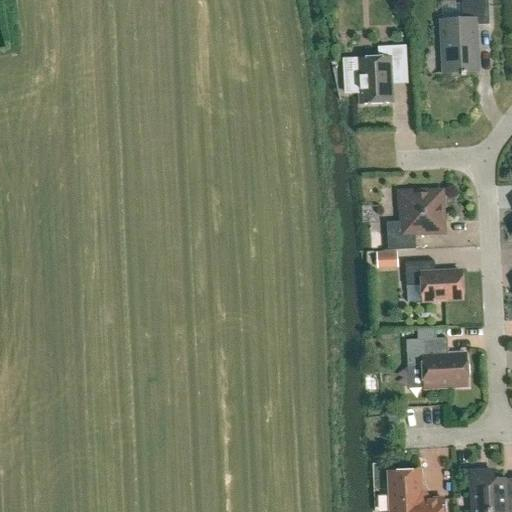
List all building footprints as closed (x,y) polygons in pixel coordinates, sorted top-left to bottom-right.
[(489,26),(487,0),(480,0),(462,1),(463,21),(440,22),(440,23),(442,23),(444,74),(433,74),(433,75),(461,74),(461,77),(466,76),(465,74),(479,73),(479,72),(477,72),(475,27),(489,26)] [(360,94),(361,106),(392,104),(391,86),(408,85),(406,47),(378,49),(378,60),(358,61),(359,75),(344,76),(345,95),(360,94)] [(416,251),(415,235),(443,234),(441,194),(426,194),(426,192),(399,194),(400,210),(402,210),(402,223),(386,224),(388,252),(416,251)] [(367,250),(381,249),(380,231),(366,232),(367,250)] [(376,267),(398,266),(397,253),(375,254),(376,267)] [(435,274),(435,262),(405,264),(406,288),(422,287),(423,303),(463,301),(461,273),(435,274)] [(448,357),(447,340),(406,342),(407,368),(423,367),(425,390),(467,388),(465,356),(448,357)] [(389,426),(400,425),(399,417),(388,417),(389,426)] [(493,481),(492,472),(470,473),(472,511),(511,511),(511,491),(505,492),(505,481),(493,481)] [(428,501),(421,494),(420,473),(388,475),(390,511),(443,511),(443,500),(428,501)]
